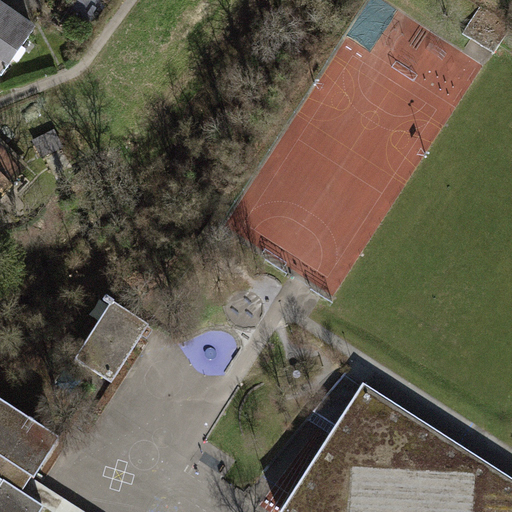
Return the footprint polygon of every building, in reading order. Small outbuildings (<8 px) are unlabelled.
[(35,27),(7,8),(0,17),(0,75),(1,76),(35,27)] [(509,26),(481,9),(465,34),(493,52),(509,26)] [(62,148),(54,131),(33,140),(42,159),(62,148)] [(0,196),(29,168),(0,138),(0,196)] [(117,305),(78,361),(117,387),(155,330),(117,305)] [(366,387),(347,374),(316,410),(329,418),(341,425),(366,387)] [(341,425),(287,507),(295,511),(511,511),(511,469),(371,380),(366,387),(341,425)] [(0,511),(42,511),(44,509),(21,493),(26,485),(33,474),(56,439),(0,402),(0,511)] [(92,511),(33,474),(26,485),(21,493),(44,509),(49,511),(92,511)]
